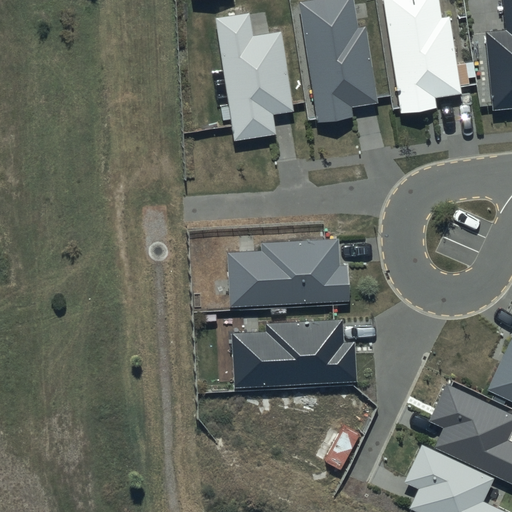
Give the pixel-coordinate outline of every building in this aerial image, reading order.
[(353,22),(349,0),(294,0),(313,117),(347,111),(346,102),(373,98),(372,90),(361,21),(353,22)] [(436,14),(433,0),(378,0),(396,108),(430,103),(429,93),(456,89),(455,83),(444,12),(436,14)] [(511,0),(498,0),(501,25),(481,27),(489,106),(511,103),(511,0)] [(274,26),(249,30),(246,7),(210,13),(226,122),(228,136),(271,129),(268,108),(286,106),(285,100),(274,26)] [(334,256),(333,233),(255,237),(256,246),(222,248),(225,301),(346,295),(344,256),(334,256)] [(339,337),(338,314),(261,317),(261,327),(228,328),(230,381),(351,376),(350,336),(339,337)] [(511,397),(511,332),(509,331),(483,384),(511,397)] [(511,411),(441,379),(424,416),(438,422),(428,442),(511,479),(511,440),(501,436),(511,411)] [(489,472),(416,438),(399,477),(414,483),(404,503),(408,505),(423,511),(511,511),(478,496),(489,472)]
